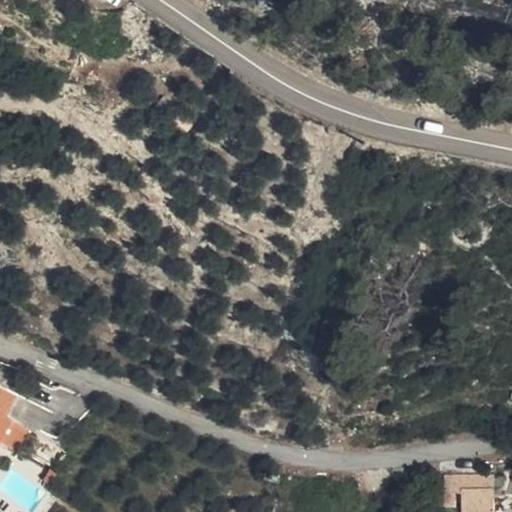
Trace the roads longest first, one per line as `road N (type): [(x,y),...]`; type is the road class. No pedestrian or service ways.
road 1 (unclassified): [(0,354),(286,457),(344,464),(511,454)]
road 2 (secondary): [(511,154),(382,127),(324,105),(154,0)]
